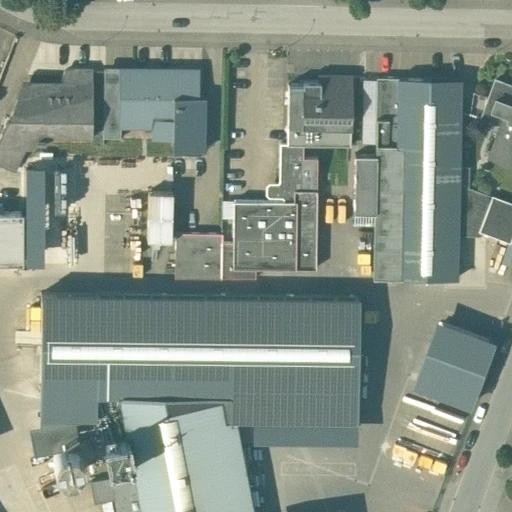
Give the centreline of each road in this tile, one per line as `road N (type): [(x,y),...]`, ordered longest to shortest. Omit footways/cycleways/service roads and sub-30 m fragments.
road 1 (residential): [(19,0),(106,20),(511,25)]
road 2 (residential): [(457,511),(511,369)]
